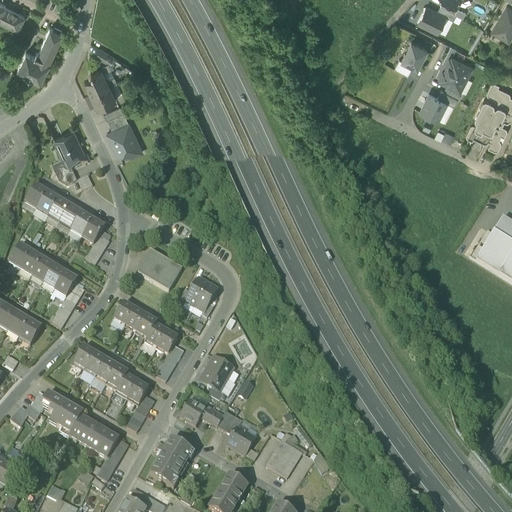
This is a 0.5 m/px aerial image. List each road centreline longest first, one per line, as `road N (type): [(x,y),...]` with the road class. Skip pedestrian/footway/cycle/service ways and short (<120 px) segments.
road 1 (motorway): [(488,511),(360,338),(192,0)]
road 2 (motorway): [(161,0),(337,356),(449,511)]
road 3 (residential): [(159,426),(232,292),(225,274),(123,215)]
road 4 (residential): [(0,414),(103,303),(123,252),(123,215)]
road 5 (residential): [(306,511),(159,426)]
road 6 (residential): [(123,215),(79,104),(59,86)]
road 7 (residential): [(511,180),(399,128)]
